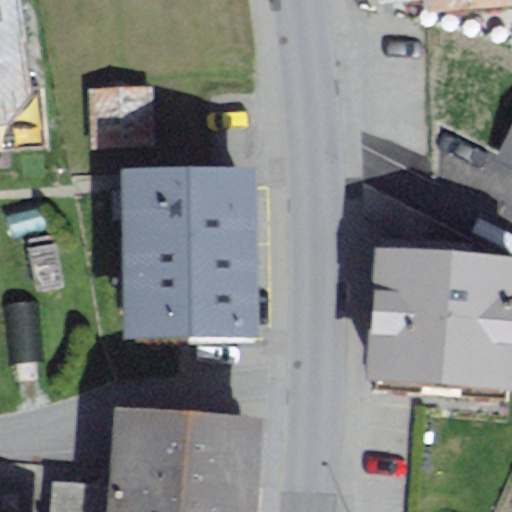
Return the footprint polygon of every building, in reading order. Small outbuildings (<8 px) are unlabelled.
[(14,0),(0,0),(0,131),(28,128),(14,0)] [(511,16),(511,0),(372,0),(373,10),(511,16)] [(155,91),(86,93),(89,158),(133,156),(131,131),(154,121),(155,99),(155,91)] [(246,191),(115,195),(115,204),(119,345),(251,342),(246,191)] [(511,275),(370,262),(358,396),(425,402),(511,410),(511,275)] [(250,511),(255,437),(108,425),(105,466),(104,492),(102,511),(250,511)] [(102,511),(104,492),(0,488),(0,511),(102,511)]
